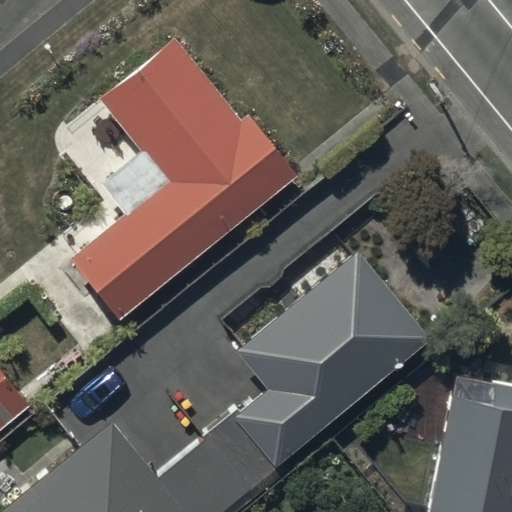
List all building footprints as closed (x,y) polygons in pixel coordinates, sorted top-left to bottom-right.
[(169,36),(97,94),(165,177),(67,256),(116,315),(293,170),(243,109),(235,116),(169,36)] [(264,383),(202,433),(252,494),(285,466),(277,457),(426,334),(352,245),(232,345),(264,383)] [(0,423),(26,403),(0,371),(0,423)] [(511,511),(511,384),(452,373),(423,511),(511,511)] [(230,511),(252,494),(202,433),(154,472),(109,416),(0,503),(0,511),(230,511)]
